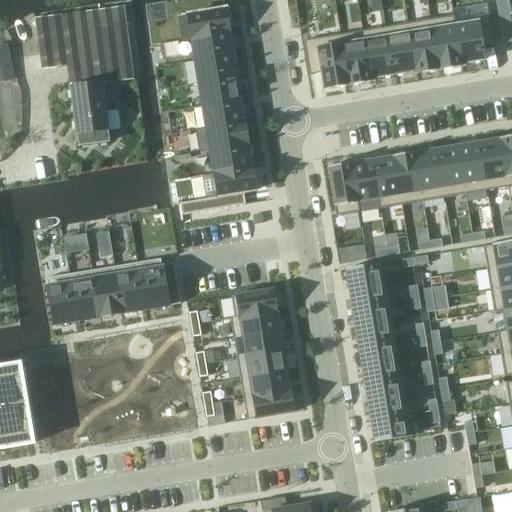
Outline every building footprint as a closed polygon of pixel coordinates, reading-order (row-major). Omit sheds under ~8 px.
[(509,4),(497,6),(499,13),(511,12),(510,7),(509,4)] [(125,8),(35,19),(42,69),(67,65),(69,86),(70,86),(103,84),(134,80),(125,8)] [(226,9),(188,15),(192,38),(230,32),(226,9)] [(511,12),(499,13),(500,21),(511,19),(511,12)] [(456,25),(455,25),(462,64),(485,61),(482,47),(495,45),(490,15),(475,17),(476,22),(456,25)] [(454,16),(431,20),(439,70),(463,66),(462,64),(455,25),(456,25),(454,16)] [(511,19),(500,21),(501,29),(511,26),(511,19)] [(431,20),(408,24),(416,72),(415,72),(415,74),(439,70),(431,20)] [(408,24),(385,27),(393,76),(415,72),(416,72),(408,24)] [(511,26),(501,29),(502,36),(511,34),(511,26)] [(385,27),(363,31),(371,80),(372,79),(393,76),(385,27)] [(363,31),(340,35),(348,85),(373,81),(372,79),(371,80),(363,31)] [(230,32),(192,38),(195,61),(234,54),(230,32)] [(511,34),(502,36),(504,44),(511,42),(511,34)] [(340,35),(304,41),(310,76),(323,73),(325,89),(348,85),(340,35)] [(8,44),(0,46),(0,81),(15,79),(8,44)] [(195,61),(183,63),(187,85),(199,83),(237,77),(234,54),(195,61)] [(237,77),(199,83),(203,106),(241,100),(237,77)] [(103,84),(70,86),(78,147),(110,143),(109,130),(121,128),(119,111),(107,113),(103,84)] [(241,100),(203,106),(207,129),(245,122),(241,100)] [(245,122),(207,129),(211,152),(249,145),(245,122)] [(511,136),(501,139),(509,187),(511,186),(511,136)] [(501,139),(480,142),(488,191),(509,187),(501,139)] [(480,142),(458,146),(466,194),(488,191),(480,142)] [(249,145),(211,152),(214,174),(253,168),(249,145)] [(458,146),(436,149),(445,198),(466,194),(458,146)] [(436,149),(415,153),(423,202),(445,198),(436,149)] [(415,153),(393,157),(401,205),(423,202),(415,153)] [(393,157),(372,160),(378,199),(379,209),(401,205),(393,157)] [(372,160),(350,164),(357,203),(359,203),(378,199),(372,160)] [(350,164),(329,167),(337,216),(360,212),(359,203),(357,203),(350,164)] [(253,168),(214,174),(218,197),(220,197),(228,195),(236,194),(244,193),(256,191),(253,168)] [(244,193),(236,194),(238,206),(246,205),(244,193)] [(236,194),(228,195),(230,208),(238,206),(236,194)] [(228,195),(220,197),(222,209),(230,208),(228,195)] [(218,197),(212,198),(214,210),(222,209),(220,197),(218,197)] [(212,198),(204,199),(206,211),(214,210),(212,198)] [(204,199),(196,201),(198,213),(206,211),(204,199)] [(196,201),(189,202),(191,214),(198,213),(196,201)] [(189,202),(181,203),(183,215),(191,214),(189,202)] [(511,227),(503,229),(505,237),(511,235),(511,227)] [(484,232),(472,234),(474,242),(486,240),(484,232)] [(472,234),(461,236),(462,244),(474,242),(472,234)] [(441,239),(430,241),(431,249),(443,247),(441,239)] [(430,241),(418,243),(419,251),(431,249),(430,241)] [(511,241),(484,246),(487,268),(511,263),(511,241)] [(399,246),(387,248),(388,256),(400,254),(399,246)] [(387,248),(375,250),(377,258),(388,256),(387,248)] [(366,252),(354,254),(355,262),(367,260),(366,252)] [(428,256),(415,258),(417,266),(429,264),(428,256)] [(415,258),(403,260),(404,268),(416,266),(415,258)] [(161,259),(138,263),(146,310),(169,306),(167,298),(166,290),(165,282),(163,274),(162,266),(161,259)] [(138,263),(115,267),(123,313),(146,310),(138,263)] [(511,263),(487,268),(491,290),(511,286),(511,263)] [(174,264),(162,266),(163,274),(176,272),(174,264)] [(381,264),(346,269),(349,289),(384,283),(381,264)] [(115,267),(92,271),(100,317),(123,313),(115,267)] [(92,271),(70,275),(77,321),(100,317),(92,271)] [(176,272),(163,274),(165,282),(177,280),(176,272)] [(70,275),(47,278),(54,325),(77,321),(70,275)] [(177,280),(165,282),(166,290),(178,288),(177,280)] [(384,283),(349,289),(352,308),(387,302),(384,283)] [(417,286),(409,287),(411,299),(419,297),(417,286)] [(511,286),(491,290),(495,313),(504,311),(504,310),(511,308),(511,286)] [(178,288),(166,290),(167,298),(180,296),(178,288)] [(432,288),(424,289),(425,301),(434,300),(432,288)] [(273,290),(232,297),(235,317),(277,310),(273,290)] [(180,296),(167,298),(169,306),(181,304),(180,296)] [(419,297),(411,299),(413,310),(421,309),(419,297)] [(434,300),(425,301),(427,313),(436,311),(434,300)] [(387,302),(352,308),(355,327),(391,321),(387,302)] [(235,317),(231,318),(234,338),(280,331),(277,310),(235,317)] [(197,312),(189,313),(191,325),(199,324),(197,312)] [(391,321),(355,327),(359,346),(394,340),(391,321)] [(423,323),(415,325),(417,336),(425,335),(423,323)] [(199,324),(191,325),(193,337),(201,336),(199,324)] [(507,330),(498,332),(502,355),(511,353),(511,330),(507,332),(507,330)] [(280,331),(234,338),(237,359),(284,351),(280,331)] [(439,331),(431,332),(433,344),(441,342),(439,331)] [(425,335),(417,336),(419,348),(427,347),(425,335)] [(394,340),(359,346),(362,365),(397,359),(394,340)] [(441,342),(433,344),(435,356),(443,354),(441,342)] [(139,384),(186,374),(181,350),(133,361),(139,384)] [(284,351),(237,359),(241,379),(287,372),(284,351)] [(204,352),(196,354),(198,365),(206,364),(204,352)] [(511,353),(502,355),(505,377),(511,375),(511,353)] [(127,358),(106,363),(112,386),(132,381),(127,358)] [(397,359),(362,365),(365,385),(400,379),(397,359)] [(430,361),(422,363),(424,374),(432,373),(430,361)] [(20,364),(0,367),(0,449),(34,444),(20,364)] [(206,364),(198,365),(200,377),(208,376),(206,364)] [(287,372),(241,379),(244,400),(290,392),(287,372)] [(432,373),(424,374),(426,386),(434,385),(432,373)] [(447,377),(439,379),(441,391),(449,389),(447,377)] [(400,379),(365,385),(368,404),(403,398),(400,379)] [(449,389),(441,391),(442,402),(451,401),(449,389)] [(211,392),(203,394),(205,406),(213,404),(211,392)] [(290,392),(244,400),(248,420),(294,412),(290,392)] [(403,398),(368,404),(371,423),(407,417),(403,398)] [(436,399),(428,401),(430,412),(438,411),(436,399)] [(213,404),(205,406),(207,418),(215,416),(213,404)] [(438,411),(430,412),(432,424),(440,423),(438,411)] [(407,417),(371,423),(375,442),(410,436),(407,417)] [(472,421),(464,422),(466,434),(474,433),(472,421)] [(474,433),(466,434),(468,446),(476,445),(474,433)] [(480,464),(471,465),(473,477),(481,476),(480,464)] [(481,476),(473,477),(475,489),(483,487),(481,476)] [(285,497),(261,501),(262,511),(310,511),(309,504),(287,508),(285,497)] [(468,500),(456,502),(457,510),(470,508),(468,500)] [(455,502),(443,504),(445,511),(457,510),(455,502)]
